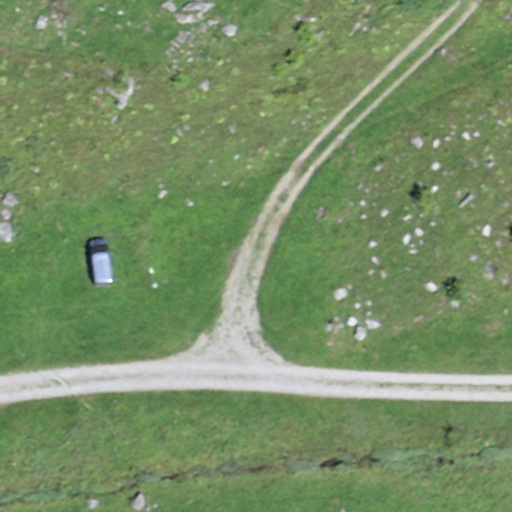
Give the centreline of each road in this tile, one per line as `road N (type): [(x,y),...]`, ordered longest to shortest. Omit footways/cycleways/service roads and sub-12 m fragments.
road 1 (track): [(221,374),(261,224),(397,64),(466,0)]
road 2 (track): [(511,386),(221,374)]
road 3 (track): [(221,374),(0,394)]
